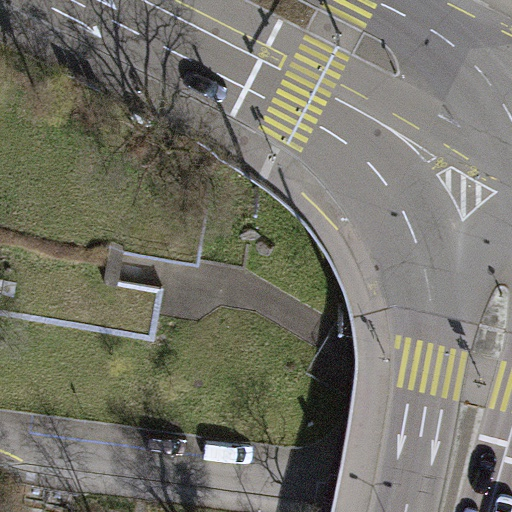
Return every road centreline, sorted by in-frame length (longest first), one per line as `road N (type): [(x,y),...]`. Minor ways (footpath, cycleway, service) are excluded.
road 1 (secondary): [(141,0),(309,83),(511,148)]
road 2 (secondary): [(511,180),(455,277),(399,511)]
road 3 (residential): [(0,436),(296,474),(341,459)]
road 4 (secondary): [(511,133),(431,44),(373,0)]
road 5 (residential): [(341,459),(511,480)]
